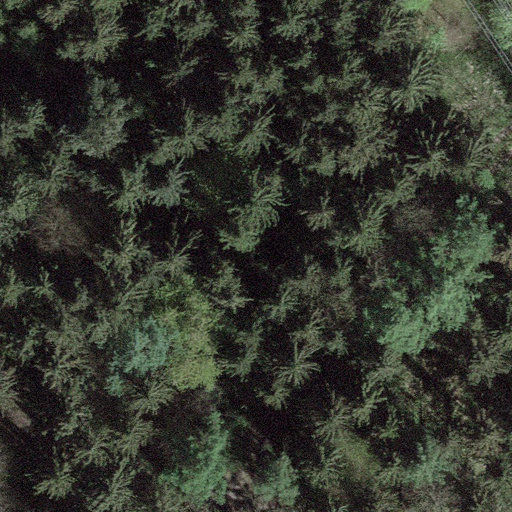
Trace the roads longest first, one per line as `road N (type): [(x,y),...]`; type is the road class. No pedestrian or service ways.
road 1 (track): [(198,498),(511,172)]
road 2 (track): [(231,511),(0,413)]
